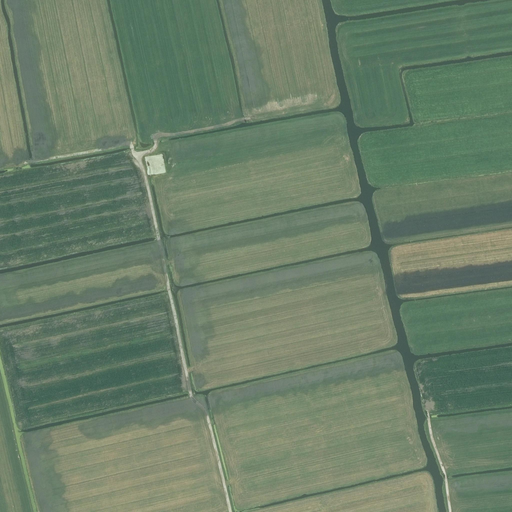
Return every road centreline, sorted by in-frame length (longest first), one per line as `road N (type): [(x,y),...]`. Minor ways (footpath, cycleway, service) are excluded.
road 1 (track): [(316,0),(337,95),(330,105),(160,135),(140,157),(192,400),(203,408),(230,511)]
road 2 (track): [(23,163),(129,143),(140,157)]
